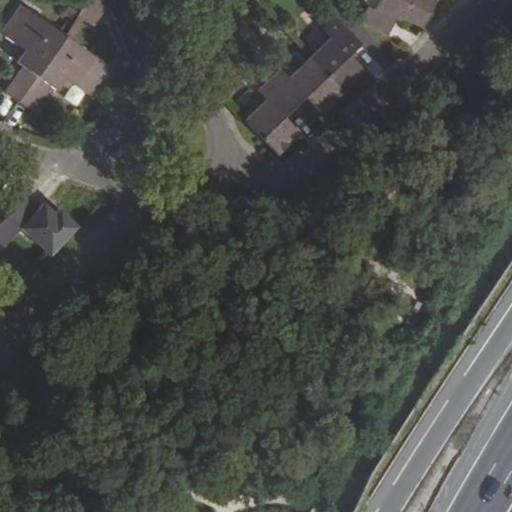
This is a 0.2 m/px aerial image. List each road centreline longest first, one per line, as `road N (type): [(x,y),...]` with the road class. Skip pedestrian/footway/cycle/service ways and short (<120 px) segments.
road 1 (residential): [(483,0),(474,17),(293,175),(218,164)]
road 2 (trunk): [(511,288),(459,360),(373,511)]
road 3 (unclassified): [(139,196),(0,347)]
road 4 (residential): [(218,164),(221,145),(208,110),(175,91),(137,97),(112,125),(108,144)]
